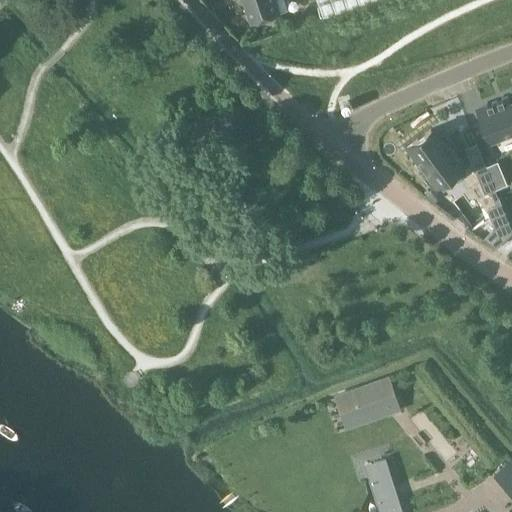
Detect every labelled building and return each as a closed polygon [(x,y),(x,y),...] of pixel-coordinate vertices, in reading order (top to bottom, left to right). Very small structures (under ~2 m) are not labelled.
[(280,11),(275,0),(242,0),(251,22),(280,11)] [(317,0),(323,15),(364,0),(317,0)] [(508,96),(477,108),(490,142),(511,132),(511,101),(511,102),(508,96)] [(228,112),(219,114),(221,124),(230,122),(228,112)] [(413,143),(408,147),(437,187),(441,184),(444,188),(458,178),(466,172),(463,168),(466,166),(446,138),(441,142),(431,129),(412,142),(413,143)] [(498,161),(486,166),(496,189),(508,184),(498,161)] [(486,166),(475,170),(485,194),(491,191),(496,189),(486,166)] [(495,227),(485,237),(497,246),(511,231),(511,227),(496,189),(491,191),(497,205),(488,209),(495,226),(495,227)] [(435,201),(437,199),(431,192),(427,195),(435,201)] [(389,377),(351,390),(361,421),(400,408),(389,377)] [(402,511),(385,454),(362,462),(370,489),(377,511),(402,511)] [(511,495),(511,459),(494,474),(511,495)]
